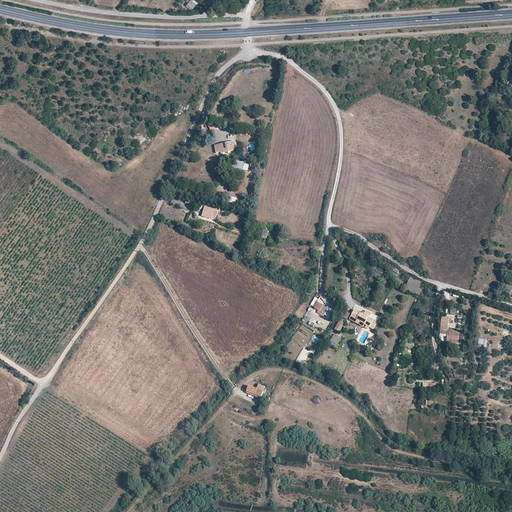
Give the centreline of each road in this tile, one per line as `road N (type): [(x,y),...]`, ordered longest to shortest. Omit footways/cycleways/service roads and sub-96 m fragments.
road 1 (unclassified): [(246,32),(248,52),(216,75),(147,231),(16,420),(0,458)]
road 2 (track): [(248,52),(287,59),(333,102),(340,138),(328,225),(416,275),(511,306)]
road 3 (primary): [(511,14),(246,32)]
road 4 (primary): [(246,32),(113,30),(0,8)]
road 5 (track): [(246,14),(175,17),(32,0)]
road 6 (track): [(236,389),(138,244)]
